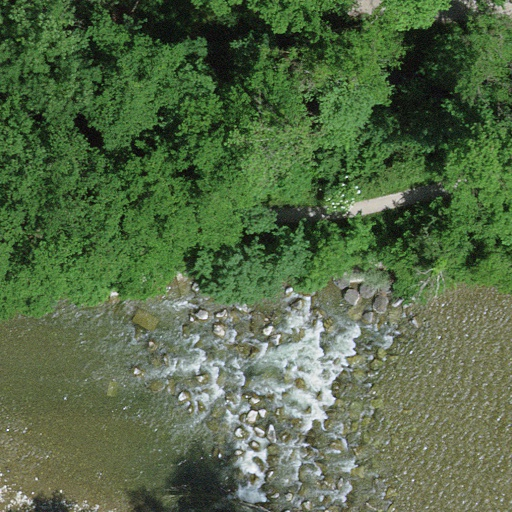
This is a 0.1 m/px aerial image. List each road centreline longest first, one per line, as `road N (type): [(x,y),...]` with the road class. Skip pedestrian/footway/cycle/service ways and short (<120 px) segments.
road 1 (track): [(511,187),(219,218),(0,212)]
road 2 (track): [(349,0),(511,6)]
